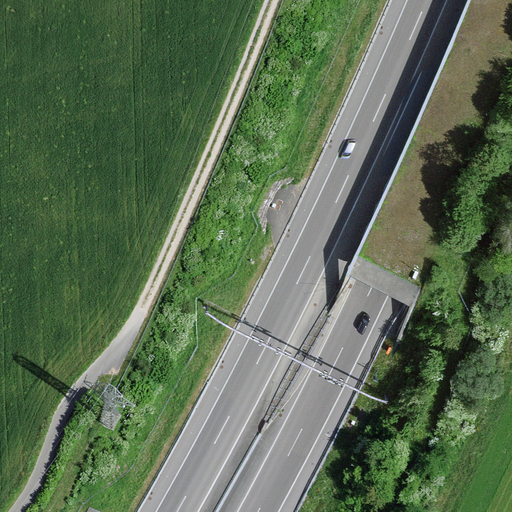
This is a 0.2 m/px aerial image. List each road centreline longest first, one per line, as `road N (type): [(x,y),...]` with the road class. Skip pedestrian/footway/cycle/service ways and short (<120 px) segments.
road 1 (track): [(17,511),(71,397),(117,346),(151,286),(270,0)]
road 2 (motorway): [(426,0),(312,250),(176,511)]
road 3 (motorway): [(257,511),(501,0)]
